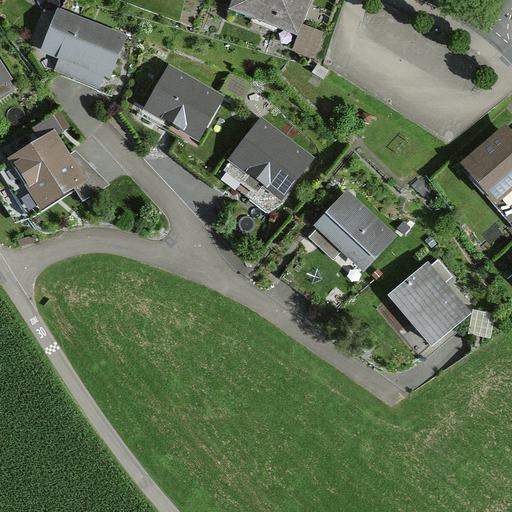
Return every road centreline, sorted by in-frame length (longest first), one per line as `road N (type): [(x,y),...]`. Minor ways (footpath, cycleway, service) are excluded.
road 1 (residential): [(4,277),(170,511)]
road 2 (residential): [(194,267),(396,397)]
road 3 (residential): [(4,277),(78,242),(119,243),(194,267)]
road 4 (residential): [(194,267),(175,209),(99,130)]
